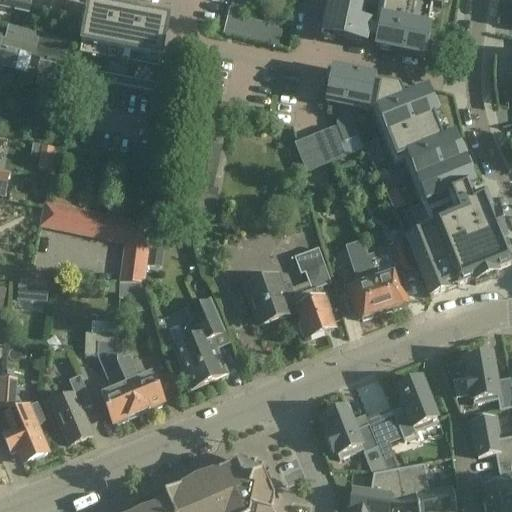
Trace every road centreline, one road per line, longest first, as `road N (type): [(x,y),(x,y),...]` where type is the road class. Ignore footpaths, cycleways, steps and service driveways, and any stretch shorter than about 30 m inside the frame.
road 1 (residential): [(191,0),(183,45),(309,72),(313,49),(475,84)]
road 2 (unclassified): [(1,511),(292,393)]
road 3 (residential): [(472,511),(458,434),(420,339)]
road 4 (unclassified): [(292,393),(420,339)]
road 5 (residential): [(319,511),(292,393)]
